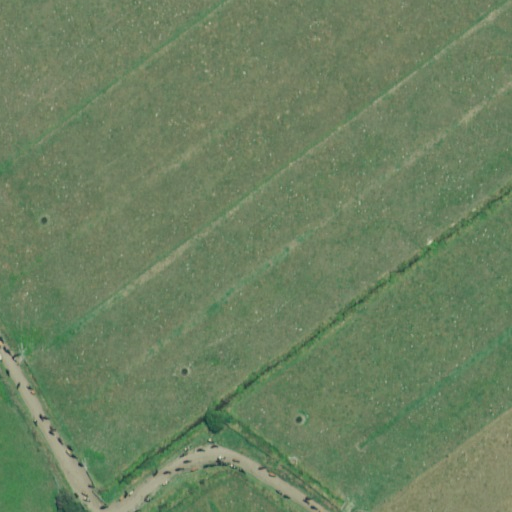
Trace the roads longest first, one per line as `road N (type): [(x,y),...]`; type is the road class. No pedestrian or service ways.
road 1 (track): [(118,511),(205,455),(250,466),(312,511)]
road 2 (track): [(0,339),(83,490),(105,511)]
